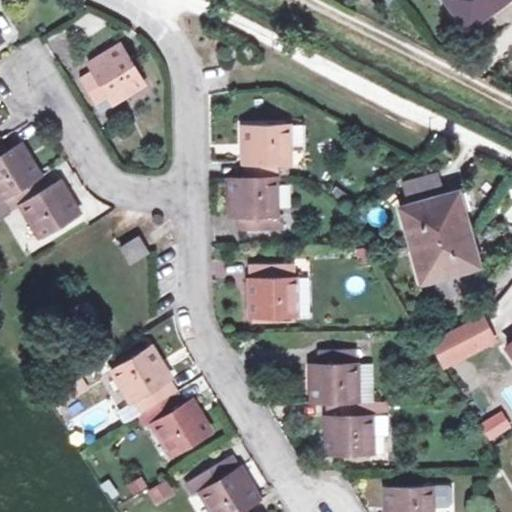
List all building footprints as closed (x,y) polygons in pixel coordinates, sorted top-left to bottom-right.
[(445,0),(468,29),(507,0),(445,0)] [(122,44),(88,64),(93,72),(81,79),(96,105),(108,97),(112,103),(145,82),(122,44)] [(108,97),(96,105),(100,110),(112,103),(108,97)] [(290,125),(244,125),(245,165),(246,165),(246,177),(276,178),(276,164),(291,164),(290,125)] [(6,199),(40,177),(19,143),(7,151),(0,138),(0,198),(2,201),(6,199)] [(291,178),(291,164),(276,164),(276,178),(291,178)] [(435,175),(406,183),(412,205),(402,208),(421,282),(477,266),(458,193),(441,197),(435,199),(433,192),(439,190),(435,175)] [(40,177),(6,199),(14,209),(22,204),(41,239),(81,216),(59,181),(47,188),(40,177)] [(276,178),(246,177),(229,178),(230,215),(238,215),(238,230),(291,230),(290,213),(277,213),(276,178)] [(441,197),(439,190),(433,192),(435,199),(441,197)] [(139,236),(120,248),(131,265),(150,253),(139,236)] [(288,264),(259,264),(259,278),(252,278),(251,317),(296,317),(296,276),(289,276),(288,264)] [(430,337),(442,368),(498,345),(485,314),(430,337)] [(137,416),(174,394),(166,382),(168,381),(149,348),(109,371),(129,404),(130,404),(137,416)] [(358,349),(319,349),(320,364),(313,364),(313,403),(328,403),(358,402),(358,363),(358,349)] [(373,363),(358,363),(358,402),(373,403),(373,363)] [(174,394),(137,416),(145,429),(151,426),(172,458),(211,435),(190,401),(181,406),(174,394)] [(373,454),(373,403),(358,402),(328,403),(329,454),(373,454)] [(490,441),(511,427),(511,426),(502,410),(479,423),(490,441)] [(236,469),(228,456),(183,483),(191,497),(199,492),(210,511),(240,511),(249,507),(259,501),(239,467),(236,469)] [(146,488),(153,503),(174,494),(168,479),(146,488)] [(431,511),(431,486),(385,487),(385,511),(431,511)]
